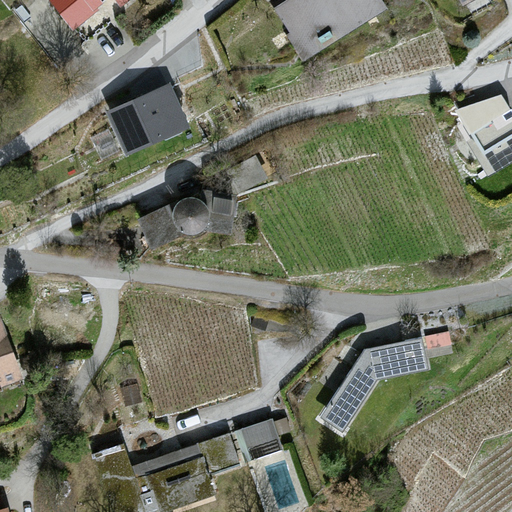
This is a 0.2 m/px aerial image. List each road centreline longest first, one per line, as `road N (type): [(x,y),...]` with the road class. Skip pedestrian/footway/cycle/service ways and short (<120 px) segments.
road 1 (residential): [(15,261),(32,240),(283,117),(511,68)]
road 2 (residential): [(15,261),(375,305),(511,284)]
road 3 (residential): [(0,158),(219,0)]
